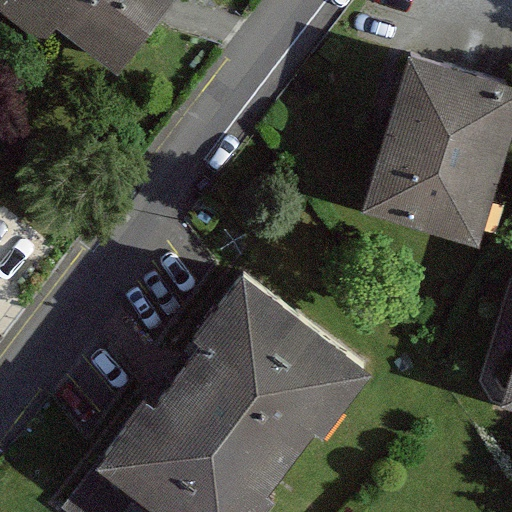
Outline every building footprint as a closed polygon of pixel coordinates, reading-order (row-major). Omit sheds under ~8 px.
[(0,0),(0,1),(44,35),(54,23),(115,69),(160,11),(168,0),(0,0)] [(476,235),(511,112),(511,80),(409,50),(364,202),(476,235)] [(366,360),(240,266),(195,327),(200,331),(152,396),(146,392),(97,458),(170,511),(250,511),(270,486),(265,481),(311,420),(317,425),(366,360)] [(511,359),(502,392),(511,395),(511,359)] [(170,511),(97,458),(62,505),(72,511),(170,511)]
